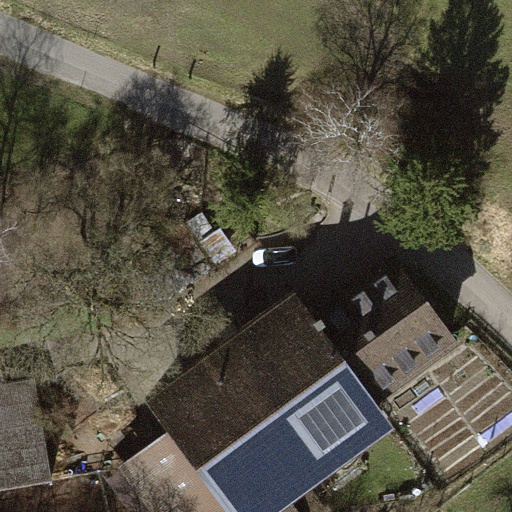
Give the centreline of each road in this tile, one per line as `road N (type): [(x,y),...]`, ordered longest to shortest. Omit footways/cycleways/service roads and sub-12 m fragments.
road 1 (residential): [(0,26),(290,153),(447,263),(511,321)]
road 2 (track): [(0,359),(70,347),(390,223)]
